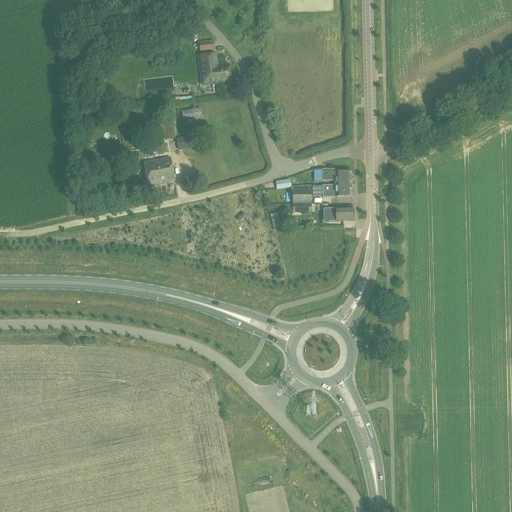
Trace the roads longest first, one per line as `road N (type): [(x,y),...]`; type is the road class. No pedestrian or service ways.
road 1 (unclassified): [(0,325),(88,325),(189,345),(261,399)]
road 2 (residential): [(20,236),(282,172)]
road 3 (primary): [(213,306),(132,287),(0,283)]
road 4 (residential): [(282,172),(240,63),(184,0)]
road 5 (unclassified): [(371,151),(397,149),(511,86)]
road 6 (tertiary): [(371,151),(367,0)]
road 7 (tertiary): [(363,289),(373,250),(371,151)]
road 8 (unclassified): [(271,411),(354,496),(358,511)]
